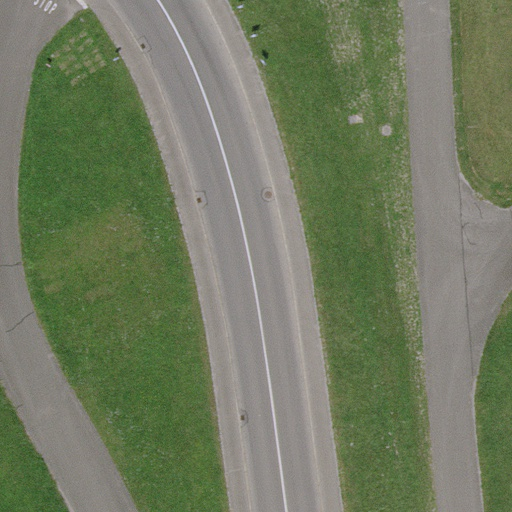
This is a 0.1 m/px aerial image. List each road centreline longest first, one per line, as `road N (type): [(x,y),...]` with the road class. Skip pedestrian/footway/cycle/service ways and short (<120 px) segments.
road 1 (unclassified): [(159,0),(211,109),(243,213),(287,511)]
road 2 (unclassified): [(0,293),(105,511)]
